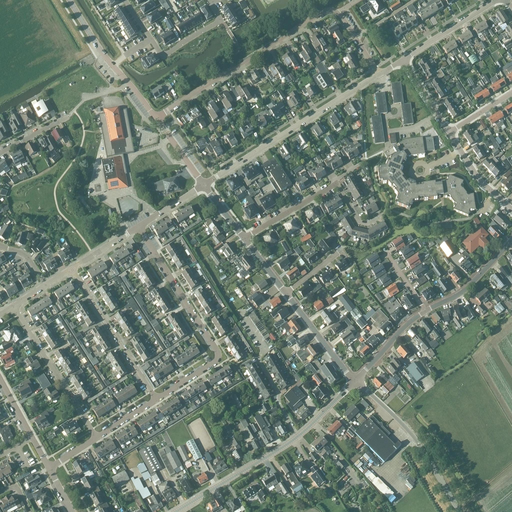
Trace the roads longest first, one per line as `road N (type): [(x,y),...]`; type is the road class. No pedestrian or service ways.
road 1 (residential): [(155,400),(212,363),(215,350),(138,227)]
road 2 (residential): [(337,13),(324,10),(155,117)]
road 3 (residential): [(204,185),(378,75)]
road 4 (unclassified): [(458,511),(414,438),(355,380)]
road 5 (residential): [(208,0),(221,20),(162,56),(125,0)]
road 6 (residential): [(96,439),(12,306)]
road 7 (residential): [(155,400),(71,269)]
road 8 (unclassified): [(155,117),(69,0)]
road 9 (tertiary): [(175,511),(297,437)]
